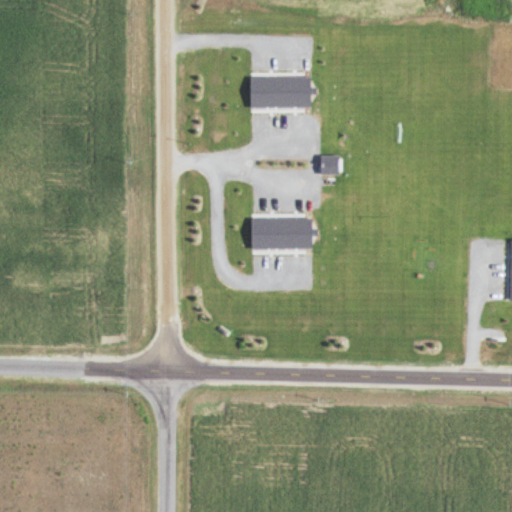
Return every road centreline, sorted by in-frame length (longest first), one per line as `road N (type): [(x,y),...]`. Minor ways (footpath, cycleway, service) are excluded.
road 1 (residential): [(511,380),(0,367)]
road 2 (residential): [(169,373),(157,0)]
road 3 (residential): [(167,511),(169,373)]
